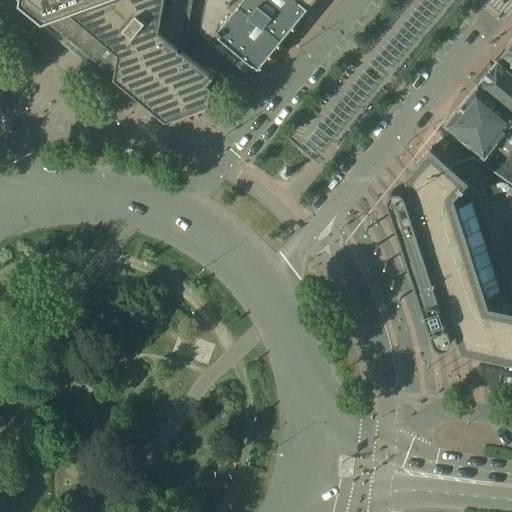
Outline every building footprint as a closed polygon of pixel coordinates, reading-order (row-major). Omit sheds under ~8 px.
[(208,82),(215,73),(186,48),(187,38),(192,0),(23,0),(22,6),(52,31),(61,28),(62,29),(67,27),(70,30),(71,29),(97,50),(175,115),(209,103),(212,86),(208,82)] [(308,7),(299,0),(205,0),(200,33),(246,72),(254,63),(259,67),(283,39),(282,38),(308,7)] [(511,41),(497,60),(511,71),(511,41)] [(511,71),(497,60),(477,85),(511,113),(511,71)] [(511,113),(477,85),(446,122),(485,154),(481,160),(511,182),(511,113)] [(315,151),(328,136),(319,128),(306,143),(315,151)] [(389,195),(389,197),(389,198),(389,200),(434,338),(434,340),(435,341),(436,343),(437,344),(439,345),(440,345),(442,346),(443,346),(445,346),(447,345),(448,344),(449,343),(451,342),(451,341),(452,339),(452,338),(452,336),(452,334),(452,333),(456,331),(463,350),(511,360),(511,182),(481,160),(476,157),(452,164),(433,146),(406,175),(412,193),(407,195),(406,193),(405,192),(404,190),(403,189),(401,189),(400,188),(398,188),(397,188),(395,188),(394,189),(392,190),(391,191),(390,192),(389,194),(389,195)] [(380,233),(389,229),(373,188),(364,192),(380,233)]
